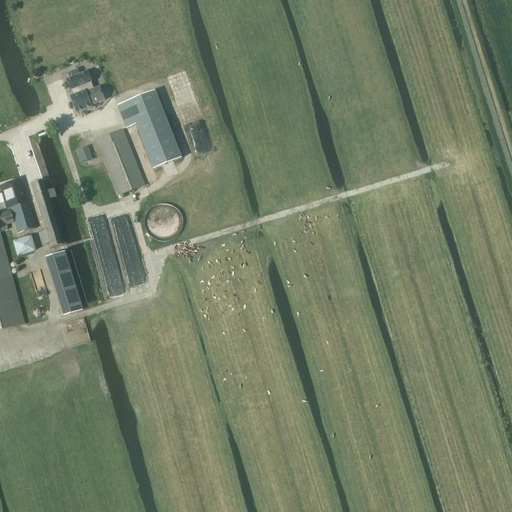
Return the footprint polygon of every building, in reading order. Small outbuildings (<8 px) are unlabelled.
[(104,101),(99,88),(94,90),(91,83),(87,72),(79,76),(77,70),(71,72),(73,78),(67,80),(71,91),(73,96),(71,97),(77,114),(77,113),(92,107),(91,106),(104,101)] [(155,92),(118,107),(127,129),(136,125),(154,170),(182,159),(155,92)] [(94,142),(99,153),(101,152),(119,196),(146,186),(124,130),(94,142)] [(76,152),(81,164),(93,160),(89,148),(76,152)] [(10,208),(25,204),(25,203),(18,182),(1,187),(3,193),(1,194),(4,203),(6,203),(8,209),(10,208)] [(52,199),(56,197),(54,189),(46,192),(43,182),(31,185),(50,249),(62,245),(48,200),(52,199)] [(11,211),(0,213),(0,332),(25,325),(0,230),(0,227),(15,223),(18,235),(35,230),(27,203),(26,203),(25,203),(25,204),(10,208),(10,209),(11,211)] [(13,242),(18,257),(33,253),(29,238),(13,242)] [(62,254),(45,259),(61,313),(63,318),(80,312),(78,308),(62,254)]
